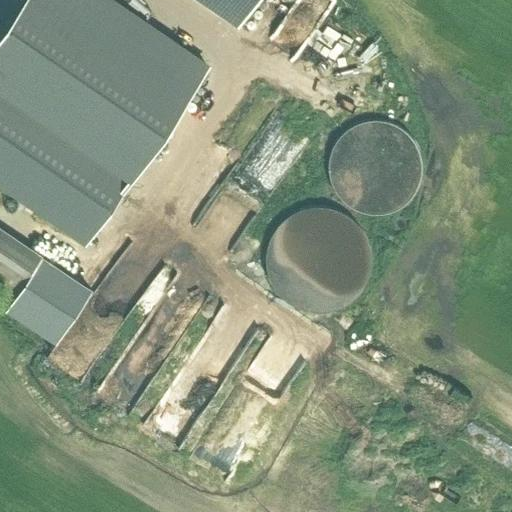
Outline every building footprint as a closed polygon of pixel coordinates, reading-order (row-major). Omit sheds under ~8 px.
[(199,35),(145,0),(108,0),(187,53),(199,35)] [(195,0),(237,28),(255,0),(195,0)] [(4,34),(0,40),(0,45),(37,70),(44,60),(4,34)] [(0,185),(60,226),(121,137),(0,54),(0,185)] [(195,71),(183,64),(173,80),(185,87),(195,71)] [(299,222),(329,243),(347,216),(336,208),(340,203),(324,193),(315,206),(312,204),(299,222)] [(37,259),(0,234),(0,288),(12,296),(37,259)] [(12,296),(3,309),(54,344),(90,291),(38,256),(37,259),(12,296)] [(154,276),(170,288),(182,273),(166,261),(154,276)] [(57,385),(93,340),(74,326),(45,364),(50,368),(45,375),(57,385)]
